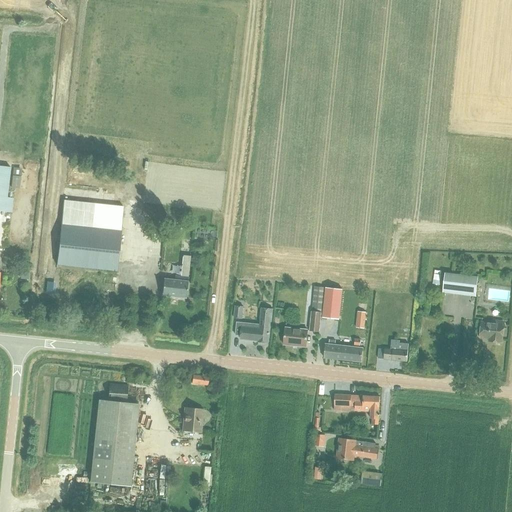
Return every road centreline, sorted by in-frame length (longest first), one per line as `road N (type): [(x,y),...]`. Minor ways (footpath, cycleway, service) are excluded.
road 1 (tertiary): [(511,394),(21,343)]
road 2 (unclassified): [(4,511),(21,343)]
